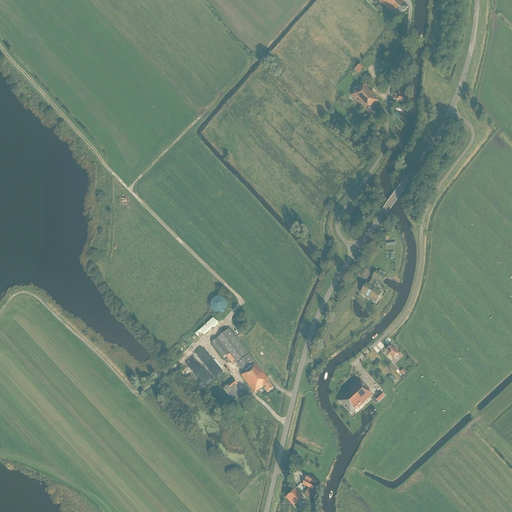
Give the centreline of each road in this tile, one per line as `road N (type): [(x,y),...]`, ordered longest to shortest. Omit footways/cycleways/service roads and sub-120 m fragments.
road 1 (track): [(219,326),(239,298),(108,169),(0,46)]
road 2 (track): [(219,326),(137,393),(32,294),(14,294),(0,313)]
road 3 (tertiary): [(267,511),(308,339),(356,250)]
road 4 (unclassified): [(371,347),(407,308),(425,212),(472,141),(470,125),(450,110)]
road 5 (unclassified): [(356,250),(337,222),(382,152),(388,90),(407,36)]
road 6 (tertiary): [(356,250),(450,110)]
